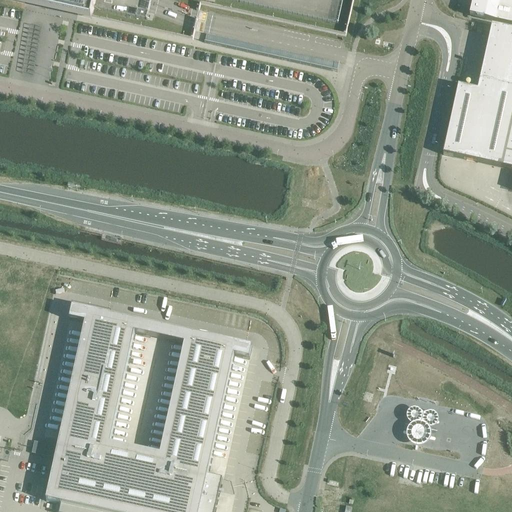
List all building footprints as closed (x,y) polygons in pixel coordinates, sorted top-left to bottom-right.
[(10,0),(11,0),(10,1),(24,4),(25,2),(40,5),(78,14),(77,15),(91,19),(92,18),(94,8),(95,0),(10,0)] [(511,0),(473,0),(470,16),(474,18),(511,25),(511,0)] [(136,8),(135,15),(145,17),(146,10),(136,8)] [(511,30),(492,26),(480,81),(489,83),(511,87),(511,30)] [(313,58),(313,57),(207,34),(205,43),(208,44),(273,58),(311,66),(313,58)] [(311,66),(333,71),(338,72),(340,63),(313,57),(313,58),(311,66)] [(458,86),(443,155),(465,160),(472,162),(511,170),(511,87),(489,83),(480,81),(477,90),(458,86)] [(0,329),(24,334),(28,316),(32,299),(0,291),(0,329)] [(150,339),(153,326),(141,324),(111,317),(111,314),(107,313),(98,311),(88,309),(87,312),(75,309),(72,309),(70,321),(85,324),(84,328),(83,335),(81,343),(79,351),(77,359),(76,367),(74,375),(72,382),(71,390),(69,398),(67,406),(65,414),(64,422),(62,429),(60,437),(58,448),(57,453),(56,459),(46,502),(55,504),(58,504),(61,505),(66,506),(75,508),(83,510),(92,511),(214,511),(215,511),(217,504),(218,496),(220,490),(222,479),(215,477),(208,476),(209,470),(211,462),(213,454),(214,446),(216,438),(218,430),(219,423),(221,415),(222,411),(223,406),(225,399),(226,391),(228,383),(230,376),(232,368),(233,360),(234,357),(250,360),(252,348),(245,347),(179,332),(176,332),(172,330),(169,343),(184,346),(184,349),(182,357),(180,365),(179,373),(177,381),(175,388),(173,397),(173,400),(172,404),(170,412),(168,420),(166,428),(165,436),(163,443),(161,451),(160,456),(111,445),(112,440),(114,432),(115,424),(117,417),(119,409),(120,401),(122,394),(123,389),(124,385),(125,378),(127,370),(129,362),(131,354),(132,346),(134,339),(135,335),(150,339)] [(180,329),(111,314),(111,317),(141,324),(153,326),(172,330),(176,332),(179,332),(180,329)] [(438,424),(438,422),(438,421),(438,419),(438,418),(437,416),(436,415),(435,414),(434,413),(432,413),(430,413),(429,413),(427,413),(423,415),(420,411),(419,410),(417,410),(416,409),(414,409),(413,409),(411,410),(410,410),(408,411),(407,412),(407,414),(406,415),(406,417),(406,419),(406,420),(407,422),(408,423),(409,424),(411,425),(412,425),(414,425),(416,425),(417,425),(421,424),(424,426),(426,427),(427,428),(429,429),(430,429),(432,429),(433,428),(435,427),(436,426),(437,425),(438,424)] [(431,441),(431,438),(432,436),(431,433),(431,431),(430,429),(428,427),(426,425),(424,424),(422,423),(419,423),(417,423),(414,424),(412,425),(410,426),(409,428),(407,430),(407,433),(406,435),(407,438),(407,440),(408,442),(410,444),(412,446),(414,447),(416,448),(419,448),(421,448),(424,447),(426,446),(428,445),(429,443),(431,441)] [(57,453),(58,448),(34,443),(33,448),(32,454),(56,459),(57,453)] [(402,482),(425,486),(426,480),(420,479),(422,469),(405,467),(402,482)]
